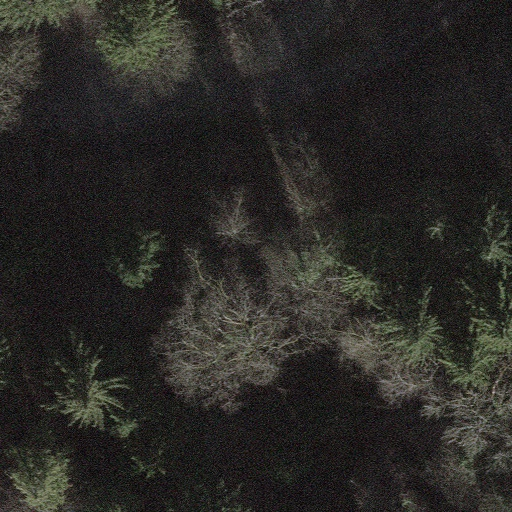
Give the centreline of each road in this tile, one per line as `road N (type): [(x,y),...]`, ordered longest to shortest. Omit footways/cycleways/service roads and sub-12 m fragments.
road 1 (track): [(238,99),(434,25),(462,0)]
road 2 (track): [(0,123),(238,99)]
road 3 (track): [(333,0),(238,99)]
